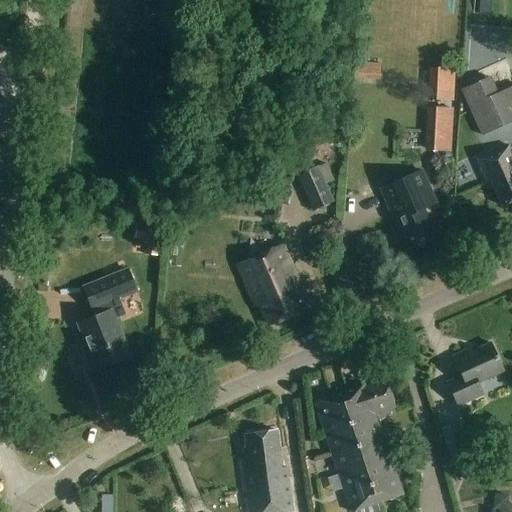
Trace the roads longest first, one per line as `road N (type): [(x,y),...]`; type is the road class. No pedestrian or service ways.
road 1 (unclassified): [(32,502),(117,441),(511,267)]
road 2 (unclassified): [(0,400),(14,173),(0,87)]
